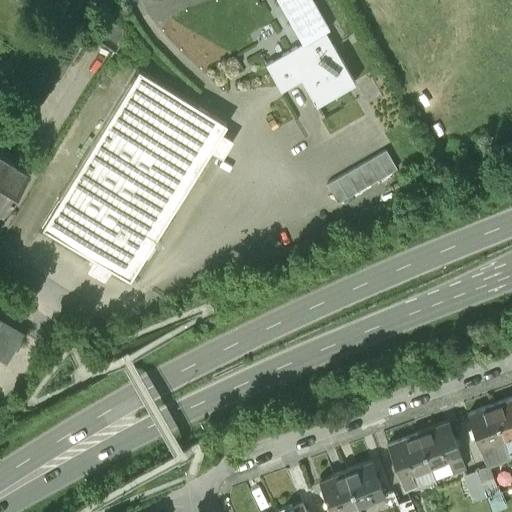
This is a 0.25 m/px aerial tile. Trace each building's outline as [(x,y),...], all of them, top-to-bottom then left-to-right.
[(327,26),(311,0),(278,0),(302,40),(265,61),(281,88),(300,76),(316,103),(353,81),(322,28),(327,26)] [(108,17),(101,20),(92,35),(103,42),(116,22),(108,17)] [(127,29),(116,22),(103,42),(115,49),(127,29)] [(48,38),(6,106),(28,118),(55,76),(59,79),(84,37),(73,30),(48,38)] [(138,70),(41,224),(129,279),(227,123),(138,70)] [(28,166),(0,148),(0,204),(2,206),(28,166)] [(385,149),(325,183),(336,203),(396,169),(385,149)] [(20,332),(0,319),(0,354),(5,357),(20,332)] [(511,397),(491,406),(504,439),(511,435),(511,397)] [(504,439),(491,406),(467,415),(480,448),(504,439)] [(446,422),(417,434),(429,467),(448,460),(453,472),(464,468),(446,422)] [(417,434),(386,445),(404,491),(415,487),(410,475),(429,467),(417,434)] [(370,463),(345,472),(358,506),(383,496),(370,463)] [(491,466),(477,471),(484,491),(498,486),(491,466)] [(477,471),(464,476),(474,502),(487,497),(484,491),(477,471)] [(345,472),(319,482),(329,511),(342,511),(358,506),(345,472)]
